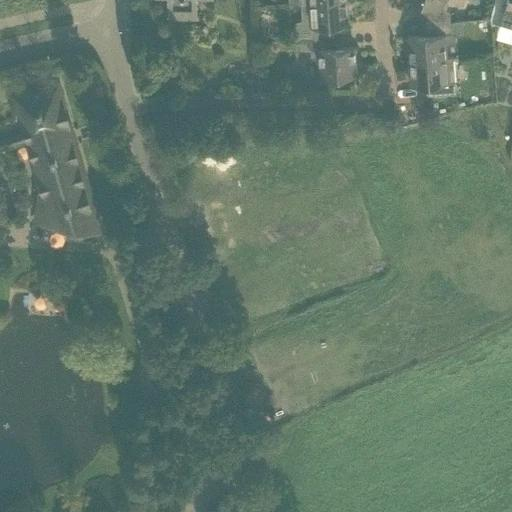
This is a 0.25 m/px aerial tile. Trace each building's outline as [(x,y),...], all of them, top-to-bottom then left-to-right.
[(166,0),(167,17),(197,17),(196,0),(166,0)] [(301,18),(294,22),(295,38),(297,38),(329,36),(328,24),(349,23),(346,0),(326,0),(309,1),(301,2),(300,2),(301,18)] [(417,0),(424,2),(425,22),(450,20),(450,10),(439,7),(441,0),(417,0)] [(511,0),(506,0),(503,9),(500,21),(511,24),(511,0)] [(406,35),(408,60),(446,57),(445,43),(456,40),(454,20),(450,20),(425,22),(426,34),(406,35)] [(319,77),(357,74),(355,45),(329,47),(329,36),(297,38),(295,38),(296,57),(306,56),(318,58),(319,77)] [(408,60),(410,84),(426,83),(427,88),(431,88),(432,94),(456,93),(453,56),(446,57),(408,60)] [(273,85),(272,70),(259,71),(260,86),(273,85)] [(30,140),(35,138),(39,154),(33,156),(43,191),(41,192),(38,218),(73,220),(73,218),(91,213),(94,227),(97,226),(56,83),(16,95),(22,117),(28,115),(32,129),(27,130),(30,140)]
